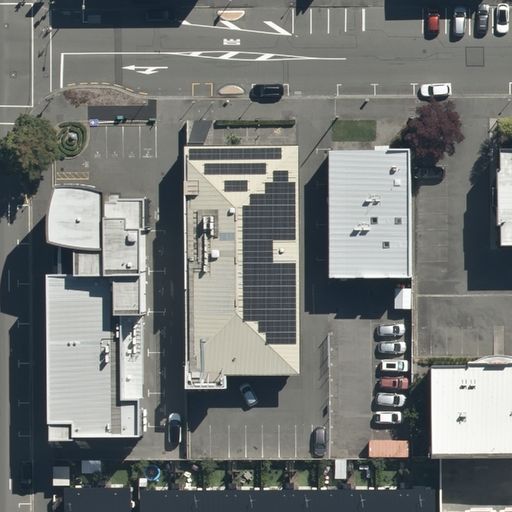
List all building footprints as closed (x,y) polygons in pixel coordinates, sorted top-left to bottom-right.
[(414,152),(331,150),(331,276),(415,276),(414,152)] [(511,150),(499,151),(500,245),(511,244),(511,150)] [(303,152),(191,152),(192,393),(229,392),(229,380),(304,379),(303,152)] [(82,185),(62,185),(56,204),(55,219),(54,241),(64,243),(65,274),(52,274),(54,439),(78,439),(79,435),(144,435),(146,230),(150,230),(150,199),(122,199),(121,197),(110,197),(110,192),(96,188),(82,185)] [(511,367),(432,368),(432,453),(441,453),(511,453),(511,367)] [(434,511),(434,486),(147,487),(147,511),(434,511)] [(134,511),(134,487),(72,487),(72,511),(134,511)] [(511,511),(511,499),(461,500),(461,511),(511,511)]
